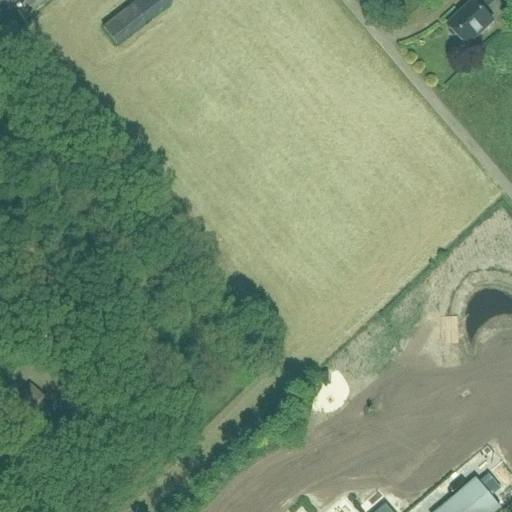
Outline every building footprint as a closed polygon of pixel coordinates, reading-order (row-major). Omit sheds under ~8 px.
[(19,0),(27,10),(40,0),(19,0)] [(114,46),(170,5),(166,0),(139,0),(101,30),(114,46)] [(482,12),(492,2),(490,0),(473,0),(471,3),(472,5),(449,27),(467,46),(491,23),(482,12)] [(77,398),(95,381),(86,372),(68,389),(77,398)] [(26,392),(2,414),(23,437),(47,414),(26,392)] [(438,511),(499,511),(501,510),(476,480),(438,511)]
